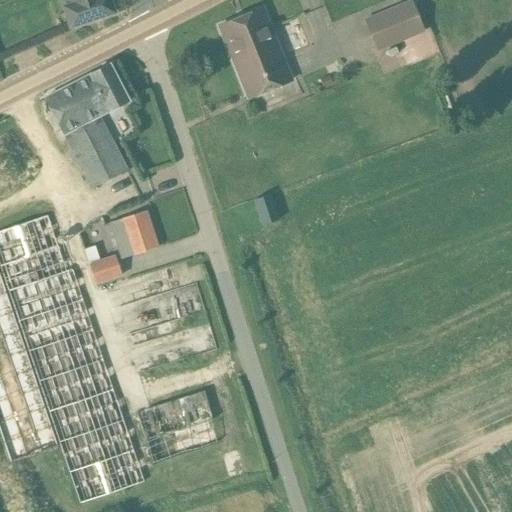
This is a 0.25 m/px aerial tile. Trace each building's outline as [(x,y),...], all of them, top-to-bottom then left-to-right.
[(64,0),(66,6),(64,7),(70,27),(114,12),(109,0),(64,0)] [(424,33),(412,1),(365,21),(377,52),(424,33)] [(291,80),(262,9),(219,26),(248,98),(291,80)] [(128,101),(109,64),(45,98),(91,189),(126,171),(99,117),(128,101)] [(278,220),(269,195),(254,200),(263,225),(278,220)] [(146,211),(109,223),(121,260),(157,248),(146,211)] [(115,256),(89,265),(96,284),(122,275),(115,256)] [(158,271),(99,288),(106,312),(165,294),(158,271)] [(223,368),(204,301),(181,308),(190,329),(188,330),(178,333),(178,328),(177,328),(176,331),(156,329),(156,326),(155,326),(151,376),(153,376),(173,377),(173,378),(175,378),(176,360),(195,354),(201,375),(202,374),(201,371),(221,366),(222,368),(223,368)] [(34,367),(40,380),(54,373),(73,414),(104,400),(84,357),(66,366),(61,354),(34,367)] [(0,383),(0,397),(18,389),(12,378),(0,383)] [(206,390),(137,410),(153,463),(221,443),(206,390)] [(12,405),(38,460),(61,449),(34,394),(12,405)] [(0,439),(8,436),(0,417),(0,439)]
